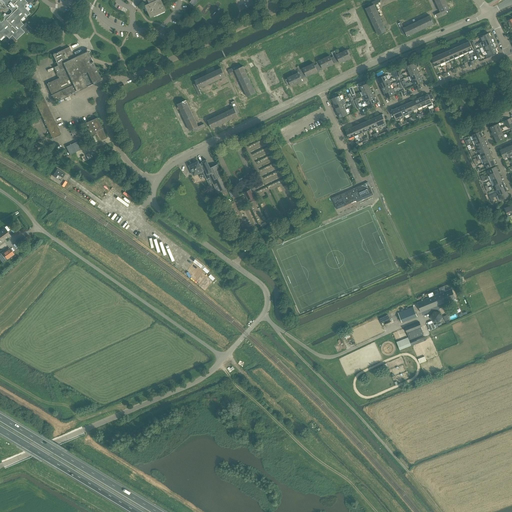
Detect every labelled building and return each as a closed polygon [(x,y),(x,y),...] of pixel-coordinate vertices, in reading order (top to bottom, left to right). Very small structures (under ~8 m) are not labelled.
[(0,0),(0,39),(4,36),(6,36),(9,38),(8,40),(13,45),(17,41),(16,40),(24,32),(26,34),(31,29),(25,23),(23,25),(21,22),(21,20),(24,16),(26,17),(30,13),(25,8),(25,6),(28,3),(29,4),(32,0),(0,0)] [(142,0),(143,0),(143,1),(144,1),(145,2),(144,5),(144,6),(150,18),(165,11),(160,0),(142,0)] [(365,9),(368,14),(376,10),(374,5),(380,2),(378,0),(376,0),(367,5),(368,7),(365,9)] [(446,3),(438,7),(440,12),(435,15),(436,17),(447,12),(446,9),(449,8),(446,3)] [(368,14),(370,19),(379,15),(376,10),(368,14)] [(370,19),(373,24),(381,20),(379,15),(370,19)] [(430,16),(424,18),(428,27),(434,24),(430,16)] [(424,18),(419,20),(423,29),(428,27),(424,18)] [(373,24),(375,30),(384,26),(381,20),(373,24)] [(419,20),(414,23),(418,32),(423,29),(419,20)] [(413,34),(409,25),(403,28),(401,22),(398,24),(403,35),(406,34),(407,37),(413,34)] [(414,23),(409,25),(413,34),(418,32),(414,23)] [(384,26),(375,30),(378,35),(379,34),(381,33),(386,31),(384,26)] [(480,36),(482,42),(491,38),(488,33),(485,35),(484,34),(480,36)] [(480,42),(482,47),(493,43),(491,38),(482,42),(480,42)] [(469,42),(465,44),(468,52),(473,50),(469,42)] [(484,52),(486,51),(495,47),(493,43),(482,47),(484,52)] [(465,44),(460,46),(463,54),(468,52),(465,44)] [(460,46),(455,48),(459,56),(463,54),(460,46)] [(59,78),(46,84),(54,101),(60,98),(61,100),(69,96),(68,94),(76,90),(77,92),(87,87),(86,85),(92,83),(93,84),(101,80),(101,79),(91,59),(89,53),(89,52),(88,51),(86,52),(74,57),(69,47),(63,49),(52,55),(53,57),(58,65),(54,67),(59,78)] [(495,47),(486,51),(488,54),(485,55),(487,59),(497,54),(496,53),(497,52),(495,47)] [(455,48),(451,50),(454,58),(459,56),(455,48)] [(347,50),(341,52),(345,61),(351,58),(350,56),(353,55),(350,49),(347,50)] [(451,50),(446,52),(449,60),(454,58),(451,50)] [(332,54),(333,57),(336,62),(339,61),(340,63),(345,61),(341,52),(336,55),(335,53),(332,54)] [(446,52),(441,54),(445,62),(449,60),(446,52)] [(441,54),(437,56),(440,64),(445,62),(441,54)] [(330,56),(324,58),(328,67),(334,64),(333,64),(336,62),(333,57),(331,58),(330,56)] [(440,64),(437,56),(432,58),(435,66),(440,64)] [(320,63),(317,64),(320,70),(323,69),(328,67),(324,58),(319,61),(320,63)] [(313,63),(308,66),(312,74),(317,72),(317,71),(320,70),(317,64),(314,65),(313,63)] [(406,66),(408,71),(416,67),(414,63),(406,66)] [(235,70),(237,76),(246,72),(243,66),(240,68),(239,65),(228,70),(229,73),(235,70)] [(304,71),(301,72),(304,78),(306,76),(307,77),(312,74),(308,66),(303,68),(304,71)] [(408,71),(410,76),(418,72),(416,67),(408,71)] [(221,68),(216,70),(220,79),(225,77),(221,68)] [(216,70),(211,73),(215,82),(220,79),(216,70)] [(237,76),(239,81),(248,77),(246,72),(237,76)] [(298,73),(293,75),(297,84),(302,81),(301,79),(304,78),(301,72),(298,73)] [(410,76),(412,80),(420,77),(418,72),(410,76)] [(211,73),(205,75),(209,84),(215,82),(211,73)] [(205,75),(200,78),(204,86),(209,84),(205,75)] [(297,84),(293,75),(287,78),(284,80),(287,85),(290,84),(291,86),(297,84)] [(378,79),(380,83),(388,80),(386,75),(378,79)] [(239,81),(242,86),(251,82),(248,77),(239,81)] [(420,77),(412,80),(415,85),(423,82),(420,77)] [(204,86),(200,78),(195,80),(196,83),(193,84),(199,96),(201,95),(199,89),(204,86)] [(380,83),(382,88),(390,85),(388,80),(380,83)] [(362,91),(370,88),(368,83),(367,83),(366,81),(357,85),(358,88),(360,87),(362,91)] [(242,86),(244,91),(253,87),(251,82),(242,86)] [(382,88),(384,93),(392,89),(390,85),(382,88)] [(253,87),(244,91),(247,97),(255,93),(253,87)] [(362,91),(364,96),(372,93),(370,88),(362,91)] [(392,89),(384,93),(386,98),(396,93),(394,88),(392,89)] [(364,96),(366,101),(374,97),(372,93),(364,96)] [(428,94),(423,96),(427,104),(428,107),(433,105),(428,94)] [(339,95),(331,99),(333,104),(341,100),(339,95)] [(423,96),(419,98),(422,106),(427,104),(423,96)] [(374,97),(366,101),(368,106),(376,102),(374,97)] [(44,98),(35,103),(52,138),(61,134),(44,98)] [(419,98),(414,101),(417,108),(422,106),(419,98)] [(341,100),(333,104),(336,108),(344,105),(346,104),(344,99),(341,100)] [(177,104),(180,110),(188,106),(186,100),(177,104)] [(234,108),(229,110),(233,119),(238,116),(237,114),(239,112),(234,101),(231,102),(234,108)] [(414,101),(409,103),(413,110),(417,108),(414,101)] [(409,103),(405,105),(408,112),(413,110),(409,103)] [(344,105),(336,108),(338,113),(346,110),(344,105)] [(405,105),(400,107),(403,115),(404,114),(404,116),(409,114),(408,112),(405,105)] [(180,110),(182,115),(191,111),(188,106),(180,110)] [(400,107),(396,108),(400,119),(405,117),(404,116),(404,114),(403,115),(400,107)] [(400,119),(396,108),(391,110),(391,111),(390,111),(391,112),(392,112),(396,121),(400,119)] [(346,110),(338,113),(340,118),(350,114),(348,109),(346,110)] [(229,110),(223,113),(227,121),(233,119),(229,110)] [(182,115),(185,120),(193,116),(191,111),(182,115)] [(223,113),(218,115),(222,124),(227,121),(223,113)] [(382,114),(378,116),(382,127),(386,125),(383,116),(384,116),(383,114),(382,115),(382,114)] [(218,115),(213,118),(217,126),(222,124),(218,115)] [(185,120),(187,125),(196,121),(193,116),(185,120)] [(378,116),(374,118),(377,126),(378,128),(382,127),(378,116)] [(97,118),(85,123),(94,144),(106,138),(97,118)] [(217,126),(213,118),(208,120),(212,129),(217,126)] [(374,118),(369,120),(372,128),(377,126),(374,118)] [(369,120),(364,122),(368,130),(372,128),(369,120)] [(196,121),(187,125),(190,131),(192,129),(194,132),(205,127),(204,124),(198,126),(196,121)] [(364,122),(360,124),(363,132),(368,130),(364,122)] [(500,123),(490,127),(492,132),(501,128),(499,125),(501,125),(500,123)] [(360,124),(355,126),(358,134),(363,132),(360,124)] [(355,126),(350,128),(354,136),(358,134),(355,126)] [(354,136),(350,128),(345,131),(349,139),(354,136)] [(501,128),(492,132),(494,137),(503,133),(502,130),(503,130),(502,128),(501,128)] [(472,135),(474,140),(483,136),(481,131),(472,135)] [(298,132),(285,139),(290,150),(300,169),(303,167),(315,191),(306,195),(319,220),(336,213),(334,210),(336,209),(331,198),(348,191),(349,193),(352,191),(352,193),(363,188),(362,185),(361,182),(340,189),(334,184),(335,182),(309,148),(306,149),(303,143),(298,132)] [(503,133),(494,137),(496,142),(505,138),(503,133)] [(474,140),(476,145),(485,141),(483,136),(474,140)] [(477,147),(478,149),(487,145),(485,141),(476,145),(474,146),(475,148),(477,147)] [(66,147),(70,155),(80,150),(77,142),(66,147)] [(478,149),(480,154),(489,150),(487,145),(478,149)] [(505,148),(500,150),(504,159),(509,157),(505,148)] [(480,154),(482,159),(491,155),(489,150),(480,154)] [(482,159),(484,163),(493,160),(491,155),(482,159)] [(209,185),(213,183),(207,170),(210,168),(206,160),(202,162),(202,163),(199,164),(198,161),(194,164),(193,163),(190,165),(189,166),(189,167),(191,171),(191,170),(194,176),(203,172),(209,185)] [(493,160),(484,163),(486,168),(495,164),(493,160)] [(207,170),(213,183),(220,198),(229,194),(226,190),(229,188),(217,164),(210,168),(207,170)] [(488,170),(490,175),(498,171),(496,166),(488,170)] [(57,174),(63,178),(66,173),(58,168),(53,176),(56,177),(57,174)] [(490,175),(492,180),(500,176),(498,171),(490,175)] [(492,180),(494,185),(503,181),(500,176),(492,180)] [(494,185),(497,190),(505,187),(503,181),(494,185)] [(348,191),(331,198),(336,209),(356,201),(357,202),(373,195),(368,182),(362,185),(363,188),(352,193),(352,191),(349,193),(348,191)] [(499,195),(507,192),(505,187),(497,190),(499,195)] [(253,198),(254,197),(250,189),(244,192),(248,200),(249,199),(251,203),(255,201),(253,198)] [(509,197),(507,192),(499,195),(497,196),(496,196),(499,201),(501,200),(509,197)] [(5,228),(0,231),(0,243),(10,236),(5,228)] [(9,248),(3,253),(7,259),(13,254),(9,248)] [(429,298),(417,303),(421,312),(451,300),(455,298),(452,289),(445,291),(443,286),(439,288),(439,289),(441,292),(439,293),(440,294),(434,296),(433,293),(428,295),(429,298)] [(417,316),(413,307),(398,313),(402,323),(417,316)] [(434,311),(430,316),(433,322),(439,322),(442,318),(440,312),(434,311)] [(424,335),(421,327),(422,327),(419,322),(405,328),(410,340),(424,335)] [(408,338),(397,342),(400,350),(411,345),(408,338)] [(425,338),(410,343),(411,345),(412,346),(426,340),(425,338)]
